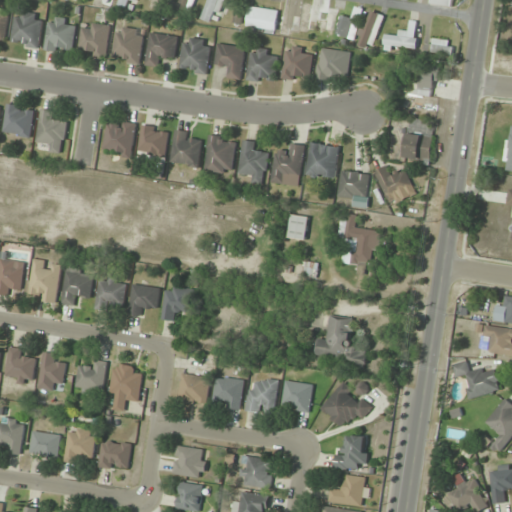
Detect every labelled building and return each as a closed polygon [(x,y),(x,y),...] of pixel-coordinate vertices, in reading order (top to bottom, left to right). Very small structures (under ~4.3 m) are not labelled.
[(136,0),(120,0),(118,6),(132,11),(136,0)] [(166,0),(150,0),(147,9),(161,14),(166,0)] [(189,15),(195,0),(180,0),(176,9),(189,15)] [(209,22),(213,12),(220,14),(225,0),(208,0),(201,19),(209,22)] [(333,36),(333,3),(317,3),(317,36),(333,36)] [(279,11),(249,7),(247,27),(277,30),(279,11)] [(362,9),(356,8),(353,18),(342,15),(336,35),(353,39),(362,9)] [(286,31),(294,32),(297,11),(288,10),(286,31)] [(385,16),(369,10),(357,43),(373,49),(385,16)] [(13,44),(40,47),(43,15),(16,12),(13,44)] [(45,50),(70,53),(74,20),(50,17),(45,50)] [(399,30),(398,37),(386,36),(385,47),(417,51),(421,23),(410,22),(409,31),(399,30)] [(83,23),(79,55),(106,58),(110,26),(83,23)] [(117,27),(111,59),(140,64),(145,31),(117,27)] [(179,37),(151,32),(145,65),(163,68),(165,57),(175,59),(179,37)] [(180,70),(207,74),(212,41),(185,37),(180,70)] [(432,53),(452,56),(454,42),(434,38),(432,53)] [(225,78),(242,80),(246,47),(218,44),(215,66),(226,68),(225,78)] [(305,53),(305,47),(284,47),(284,80),(312,80),(312,53),(305,53)] [(317,79),(347,83),(351,52),(321,48),(317,79)] [(278,51),(251,49),(248,80),(276,83),(278,51)] [(413,88),(431,96),(442,70),(423,63),(413,88)] [(36,109),(9,104),(3,132),(31,138),(36,109)] [(46,151),(63,153),(67,123),(52,121),(53,111),(42,110),(37,140),(47,141),(46,151)] [(404,158),(429,162),(436,124),(411,119),(404,158)] [(104,153),(132,156),(136,124),(108,121),(104,153)] [(137,153),(165,158),(170,130),(141,125),(137,153)] [(203,142),(193,140),(194,133),(176,131),(171,162),(199,166),(203,142)] [(205,171),(233,175),(237,139),(209,135),(205,171)] [(247,181),(264,184),(270,154),(254,151),(255,142),(244,140),(239,171),(249,173),(247,181)] [(308,175),(336,179),(340,146),(312,143),(308,175)] [(305,146),(287,144),(286,152),(276,151),(272,183),(300,186),(305,146)] [(388,201),(414,190),(405,168),(394,173),(391,165),(376,171),(388,201)] [(367,199),(370,174),(342,171),(340,197),(367,199)] [(311,218),(293,215),(289,238),(307,241),(311,218)] [(346,239),(354,240),(352,265),(359,265),(358,274),(374,276),(378,231),(356,228),(358,215),(349,215),(346,239)] [(0,293),(23,294),(24,261),(0,259),(0,293)] [(63,265),(36,261),(30,297),(57,302),(63,265)] [(305,278),(322,278),(322,262),(305,262),(305,278)] [(94,272),(66,272),(66,299),(94,299),(94,272)] [(99,307),(126,308),(127,280),(100,279),(99,307)] [(145,316),(146,307),(158,308),(161,288),(134,285),(130,314),(145,316)] [(176,312),(193,313),(195,289),(167,287),(165,319),(175,320),(176,312)] [(511,297),(508,297),(507,305),(497,304),(495,322),(511,323),(511,297)] [(319,339),(316,359),(366,367),(369,349),(351,346),(355,321),(332,317),(328,340),(319,339)] [(511,355),(511,329),(484,325),(481,351),(511,355)] [(28,358),(30,352),(13,348),(5,379),(31,385),(37,360),(28,358)] [(56,390),(57,383),(64,384),(67,364),(56,362),(57,354),(45,352),(40,388),(56,390)] [(80,367),(77,393),(104,396),(108,362),(91,360),(90,369),(80,367)] [(501,392),(497,371),(486,373),(485,368),(472,371),(470,360),(452,364),(456,379),(465,377),(470,399),(501,392)] [(140,401),(144,368),(115,364),(111,397),(140,401)] [(211,378),(184,373),(179,400),(206,405),(211,378)] [(245,380),(217,377),(215,399),(222,400),(221,407),(242,409),(245,380)] [(260,387),(251,385),(248,410),(275,415),(280,381),(261,378),(260,387)] [(283,409),(311,412),(314,385),(286,382),(283,409)] [(372,409),(351,393),(354,390),(345,383),(324,410),(345,427),(354,416),(362,422),(372,409)] [(506,445),(511,438),(511,402),(507,398),(483,425),(506,445)] [(0,449),(22,454),(27,422),(0,416),(0,449)] [(98,432),(70,428),(66,461),(93,465),(98,432)] [(31,455),(59,459),(62,435),(34,432),(31,455)] [(335,467),(366,471),(370,438),(348,436),(346,456),(337,455),(335,467)] [(132,445),(103,441),(100,468),(129,471),(132,445)] [(209,451),(179,446),(174,474),(204,479),(209,451)] [(242,484),(270,488),(275,461),(246,457),(242,484)] [(507,503),(506,492),(511,491),(511,465),(491,467),(493,503),(507,503)] [(470,506),(473,511),(477,511),(487,507),(468,471),(453,479),(458,489),(450,494),(459,511),(470,506)] [(331,502),(363,506),(367,478),(345,476),(344,487),(333,486),(331,502)] [(179,509),(201,511),(203,485),(181,483),(179,509)] [(267,511),(268,495),(241,493),(239,511),(267,511)] [(0,503),(0,511),(7,511),(8,504),(0,503)]
